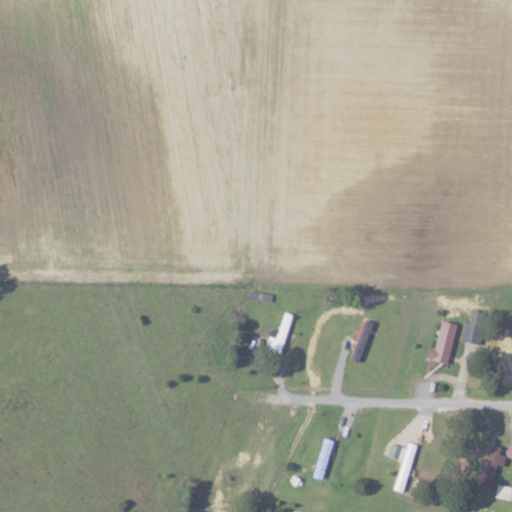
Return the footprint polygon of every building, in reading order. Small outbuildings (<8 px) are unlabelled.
[(484,311),(468,309),(464,342),(480,344),(484,311)] [(450,364),(455,344),(446,342),(451,324),(441,321),(434,348),(432,347),(429,358),(450,364)] [(404,487),(417,445),(409,442),(396,484),(404,487)] [(499,454),(501,447),(491,444),(486,462),(502,467),(506,456),(499,454)] [(511,499),(511,486),(496,484),(494,497),(511,499)]
